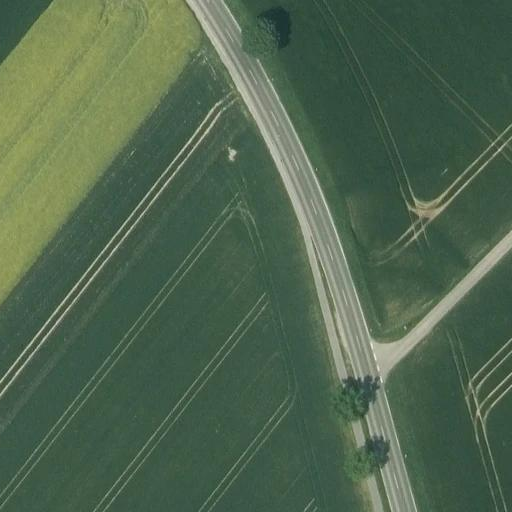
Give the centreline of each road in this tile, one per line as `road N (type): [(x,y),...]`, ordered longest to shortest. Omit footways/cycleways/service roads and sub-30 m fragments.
road 1 (tertiary): [(413,511),(307,157),(219,0)]
road 2 (track): [(511,269),(383,395)]
